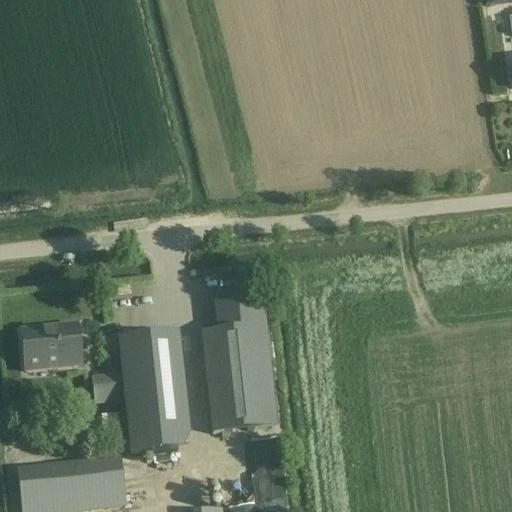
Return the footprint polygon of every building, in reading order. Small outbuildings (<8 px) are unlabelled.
[(24,371),(80,367),(77,327),(21,331),(24,371)] [(211,436),(273,429),(262,328),(201,335),(211,436)] [(178,337),(117,344),(120,375),(91,379),(94,407),(124,404),(128,443),(189,436),(178,337)] [(94,511),(153,506),(150,474),(132,476),(131,462),(102,465),(104,477),(46,483),(49,511),(94,511)] [(220,507),(186,511),(244,511),(241,488),(218,491),(220,507)]
